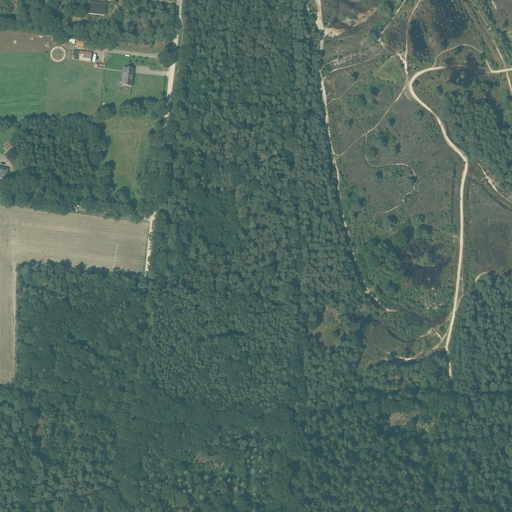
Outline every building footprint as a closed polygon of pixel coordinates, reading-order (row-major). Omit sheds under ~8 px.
[(104,16),(106,5),(89,3),(88,14),(104,16)] [(92,53),(74,51),(73,56),(75,57),(74,60),(91,62),(92,53)] [(123,86),(132,87),(132,81),(131,80),(132,79),(133,73),(132,73),(133,70),(133,69),(124,68),(123,80),(123,86)] [(17,153),(22,149),(17,143),(12,147),(17,153)] [(13,158),(17,162),(22,159),(18,154),(13,158)]
